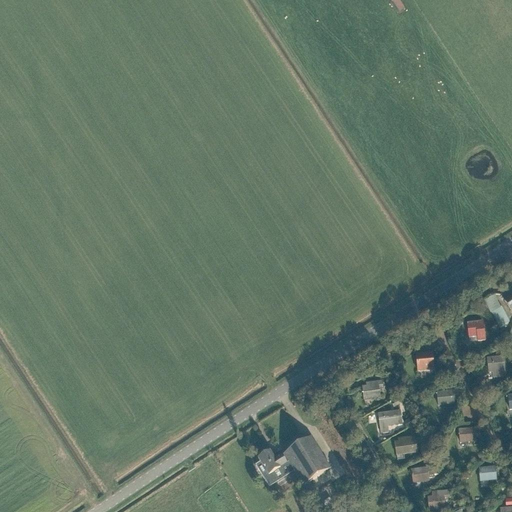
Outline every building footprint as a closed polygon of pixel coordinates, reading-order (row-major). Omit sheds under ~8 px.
[(483,324),(468,325),(469,338),(478,338),(478,342),(485,342),(483,324)] [(432,355),(416,357),(418,372),(434,370),(432,355)] [(503,357),(488,359),(490,372),(493,372),(493,379),(506,377),(503,357)] [(367,388),(363,389),(364,400),(380,398),(379,389),(383,388),(382,383),(366,385),(367,388)] [(454,393),(438,395),(438,406),(455,405),(455,401),(460,401),(459,391),(454,392),(454,393)] [(397,400),(391,404),(394,409),(400,404),(397,400)] [(388,426),(396,426),(403,425),(401,413),(379,415),(380,427),(379,427),(380,435),(389,434),(388,426)] [(476,430),(460,432),(462,445),(477,444),(477,439),(480,439),(480,432),(476,433),(476,430)] [(398,443),(395,444),(396,456),(417,453),(415,437),(398,439),(398,443)] [(294,470),(305,487),(331,470),(310,438),(284,455),(291,466),(294,470)] [(259,460),(261,463),(256,466),(269,486),(294,470),(291,466),(289,467),(283,457),(276,461),(270,452),(259,460)] [(445,457),(439,461),(441,465),(448,462),(445,457)] [(427,470),(412,472),(414,484),(429,482),(429,479),(434,479),(433,468),(427,468),(427,470)] [(496,468),(480,470),(481,482),(498,480),(496,468)] [(433,498),(429,499),(430,511),(446,510),(445,499),(449,499),(448,491),(444,491),(444,492),(433,493),(433,498)]
